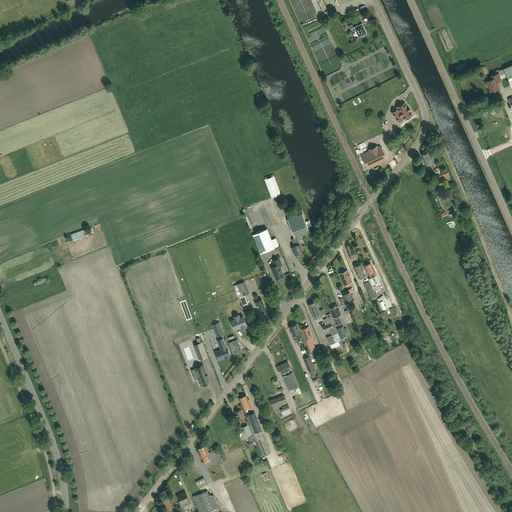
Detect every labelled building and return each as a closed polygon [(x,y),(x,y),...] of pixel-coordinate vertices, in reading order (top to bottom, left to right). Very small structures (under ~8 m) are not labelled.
[(362,23),(356,26),(355,23),(348,26),(350,29),(355,27),(359,36),(361,35),(362,36),(366,34),(365,33),(366,33),(362,23)] [(506,73),(511,87),(511,86),(511,64),(504,68),(501,70),(503,74),(506,73)] [(491,91),(493,90),(493,91),(494,91),(496,91),(497,90),(496,89),(499,88),(497,83),(501,81),(498,73),(490,76),(492,79),(487,81),(491,91)] [(398,108),(392,112),(398,121),(404,118),(405,119),(412,114),(410,111),(411,110),(408,106),(407,106),(404,102),(402,104),(401,104),(397,106),(398,108)] [(380,146),(378,147),(369,151),(362,154),(368,168),(387,160),(380,146)] [(432,167),(435,166),(434,162),(429,151),(425,153),(421,155),(426,165),(430,164),(430,163),(432,167)] [(440,182),(450,178),(447,171),(437,175),(440,182)] [(272,198),(281,194),(274,176),(265,179),(272,198)] [(303,252),(297,237),(309,232),(302,213),(288,219),(287,219),(295,238),(293,239),(292,240),(294,246),(292,247),(295,255),(295,254),(296,255),(298,254),(298,253),(303,252)] [(275,238),(271,240),(267,228),(253,234),(260,253),(279,245),(275,238)] [(82,230),(71,234),(73,241),(78,239),(85,236),(82,230)] [(275,266),(271,267),(276,278),(283,275),(279,266),(282,265),(279,258),(273,261),(275,266)] [(376,285),(376,286),(381,284),(380,282),(380,281),(374,271),(375,271),(371,263),(364,266),(368,274),(370,278),(369,279),(373,287),(376,285)] [(361,264),(354,267),(358,277),(359,277),(360,279),(366,277),(361,264)] [(348,285),(347,283),(352,281),(348,270),(339,274),(344,285),(344,287),(348,285)] [(35,286),(40,284),(48,281),(47,278),(39,281),(34,283),(35,286)] [(371,300),(375,298),(369,281),(364,283),(371,300)] [(244,282),(234,286),(239,297),(240,297),(243,305),(248,303),(244,295),(248,294),(244,282)] [(348,289),(342,292),(344,296),(347,303),(353,301),(350,294),(348,289)] [(265,307),(262,299),(260,300),(257,294),(254,296),(256,301),(255,302),(256,305),(257,305),(259,309),(265,307)] [(316,301),(308,304),(314,318),(322,315),(316,301)] [(339,315),(341,315),(337,306),(330,309),(334,317),(333,317),(337,326),(344,323),(342,317),(340,318),(339,315)] [(339,345),(342,344),(330,314),(326,315),(327,318),(324,320),(326,324),(322,326),(324,331),(329,329),(332,335),(327,337),(330,345),(338,341),(339,345)] [(234,328),(241,326),(244,324),(246,324),(243,316),(240,317),(235,319),(231,320),(234,328)] [(219,321),(213,324),(216,330),(222,328),(219,321)] [(289,327),(295,341),(301,339),(299,332),(300,332),(297,324),(296,324),(295,324),(294,325),(289,327)] [(308,326),(301,329),(303,334),(302,334),(305,340),(309,351),(314,349),(315,348),(314,344),(314,341),(312,337),(308,326)] [(347,336),(343,326),(337,328),(341,339),(347,336)] [(392,342),(386,331),(380,334),(386,345),(392,342)] [(222,350),(216,352),(218,360),(230,355),(224,339),(219,341),(222,350)] [(229,343),(234,354),(242,351),(237,339),(229,343)] [(209,363),(204,349),(198,351),(201,360),(207,357),(209,363)] [(309,372),(311,377),(317,374),(315,370),(310,357),(304,359),(309,372)] [(288,362),(277,367),(280,374),(284,373),(285,376),(283,377),(289,390),(298,386),(292,372),(289,374),(288,371),(291,369),(288,362)] [(204,369),(197,372),(196,372),(197,373),(193,374),(195,379),(199,377),(202,384),(208,382),(207,377),(206,374),(206,375),(204,369)] [(246,395),(239,398),(244,409),(252,406),(250,402),(249,399),(248,399),(246,395)] [(291,412),(288,406),(284,395),(270,400),(273,408),(275,414),(281,412),(280,409),(281,409),(283,415),(291,412)] [(241,409),(235,411),(237,415),(236,416),(237,419),(240,418),(242,422),(245,421),(244,417),(241,409)] [(261,457),(271,453),(255,413),(248,415),(249,417),(246,418),(250,428),(261,457)] [(210,458),(205,446),(198,449),(204,461),(210,458)] [(209,467),(214,481),(219,479),(219,478),(226,476),(226,477),(232,475),(226,460),(209,467)] [(208,486),(204,477),(195,482),(200,490),(208,486)] [(213,495),(209,496),(207,491),(193,496),(199,511),(207,511),(218,507),(213,495)] [(186,492),(178,496),(180,502),(181,503),(180,503),(181,506),(183,505),(188,503),(186,500),(189,499),(186,492)] [(168,511),(176,511),(171,498),(164,501),(168,511)]
